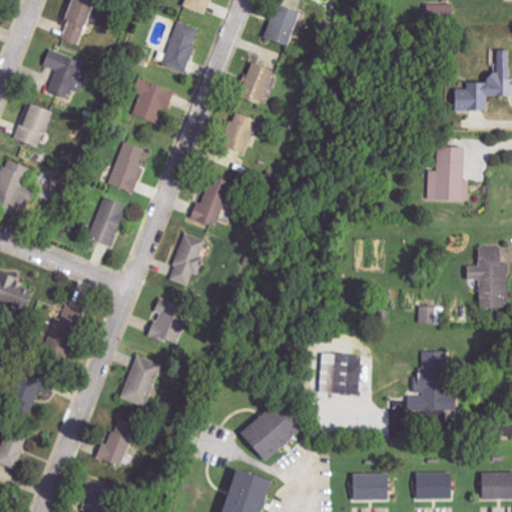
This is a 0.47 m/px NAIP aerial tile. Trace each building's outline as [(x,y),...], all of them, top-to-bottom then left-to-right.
[(63,40),(80,45),(92,2),(82,0),(70,0),(65,20),(68,21),(63,40)] [(209,0),(186,0),(184,6),(204,14),(209,0)] [(453,17),(452,5),(428,6),(429,18),(453,17)] [(266,40),(290,46),(297,11),(273,6),(266,40)] [(201,30),(179,21),(163,62),(185,71),(201,30)] [(487,111),(487,97),(511,96),(511,79),(510,79),(510,50),(497,50),(497,74),(487,74),(487,83),(467,83),(467,90),(454,90),(454,111),(487,111)] [(49,92),(70,99),(73,88),(81,91),(87,72),(81,70),(83,62),(49,51),(44,66),(56,70),(49,92)] [(271,70),(249,64),(239,98),(261,104),(271,70)] [(134,116),(158,123),(163,107),(169,109),(174,91),(139,79),(135,92),(141,94),(134,116)] [(52,112),(28,103),(15,140),(39,148),(52,112)] [(222,146),(244,153),(255,120),(233,113),(222,146)] [(133,193),(147,149),(124,142),(110,185),(133,193)] [(465,148),(437,147),(436,171),(429,171),(429,200),(470,201),(470,180),(464,180),(465,148)] [(31,167),(3,160),(0,172),(0,207),(20,213),(31,167)] [(201,204),(196,202),(190,219),(215,228),(231,183),(211,176),(201,204)] [(112,247),(127,205),(105,197),(90,238),(112,247)] [(188,286),(192,273),(195,274),(206,240),(185,233),(169,280),(188,286)] [(479,266),(467,267),(467,280),(479,279),(479,309),(509,308),(507,264),(501,264),(501,247),(478,248),(479,266)] [(0,305),(24,313),(32,284),(0,275),(0,276),(0,305)] [(149,335),(173,345),(188,309),(160,297),(154,312),(158,314),(149,335)] [(444,323),(444,308),(420,307),(420,323),(444,323)] [(73,326),(59,317),(46,336),(60,345),(73,326)] [(457,410),(456,394),(441,394),(441,352),(420,352),(420,397),(409,397),(409,410),(457,410)] [(362,356),(322,354),(321,394),(361,395),(362,356)] [(145,408),(162,365),(137,356),(121,399),(145,408)] [(30,414),(44,384),(21,373),(7,403),(30,414)] [(240,436),(266,463),(304,428),(279,400),(240,436)] [(138,426),(118,418),(101,460),(120,468),(138,426)] [(0,448),(0,464),(14,471),(29,436),(10,427),(0,448)] [(221,511),(260,511),(270,479),(233,469),(221,511)] [(417,500),(452,500),(451,473),(416,474),(417,500)] [(511,499),(511,473),(482,473),(481,500),(511,499)] [(352,500),(387,501),(388,474),(353,474),(352,500)] [(82,511),(100,511),(104,500),(106,501),(110,487),(92,481),(82,511)] [(0,511),(9,490),(0,486),(0,511)]
